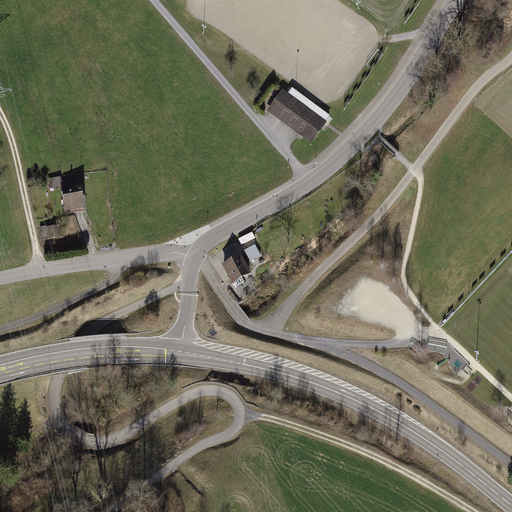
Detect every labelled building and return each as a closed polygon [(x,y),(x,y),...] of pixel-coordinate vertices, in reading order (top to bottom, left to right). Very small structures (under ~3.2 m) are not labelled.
[(291,89),(286,96),(313,116),(311,120),(302,132),(306,135),(317,119),(325,124),(330,116),(291,89)] [(264,103),(271,108),(280,95),(273,90),(264,103)] [(286,96),(284,95),(272,111),(302,132),(311,120),(313,116),(286,96)] [(325,124),(317,119),(306,135),(313,140),(325,124)] [(83,209),(80,183),(63,185),(66,210),(71,209),(71,211),(83,209)] [(52,227),(48,228),(49,239),(56,238),(55,230),(52,230),(52,227)] [(255,245),(244,251),(250,262),(261,256),(255,245)] [(249,274),(240,257),(224,266),(233,282),(235,281),(237,286),(244,282),(242,278),(249,274)]
